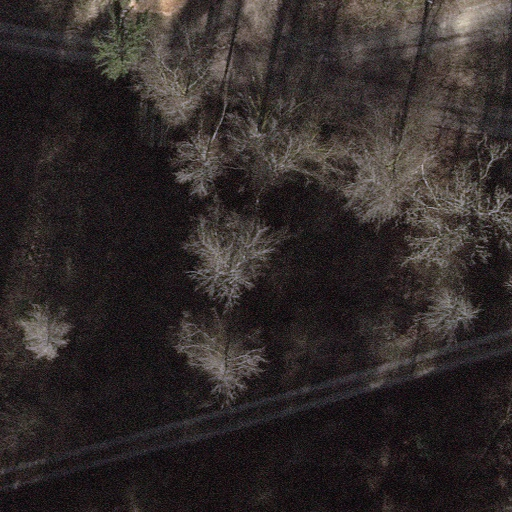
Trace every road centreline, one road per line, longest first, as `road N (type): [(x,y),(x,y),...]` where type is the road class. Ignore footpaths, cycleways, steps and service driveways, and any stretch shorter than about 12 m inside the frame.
road 1 (track): [(0,466),(511,336)]
road 2 (track): [(0,38),(511,121)]
road 3 (track): [(267,0),(236,78),(492,0)]
